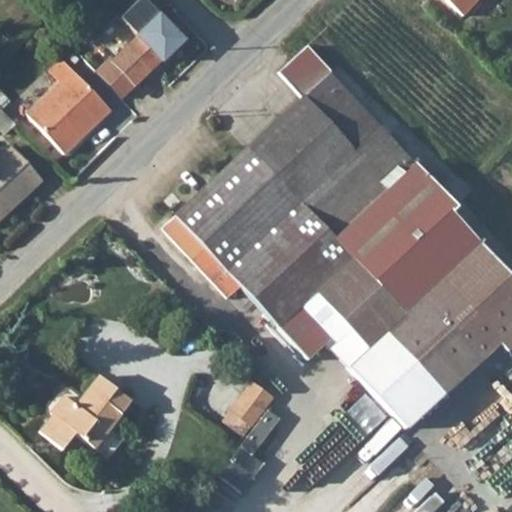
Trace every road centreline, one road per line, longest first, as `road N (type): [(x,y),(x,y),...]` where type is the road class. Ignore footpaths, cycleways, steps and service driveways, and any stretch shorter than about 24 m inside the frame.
road 1 (residential): [(0,286),(236,59)]
road 2 (unknown): [(108,182),(298,394)]
